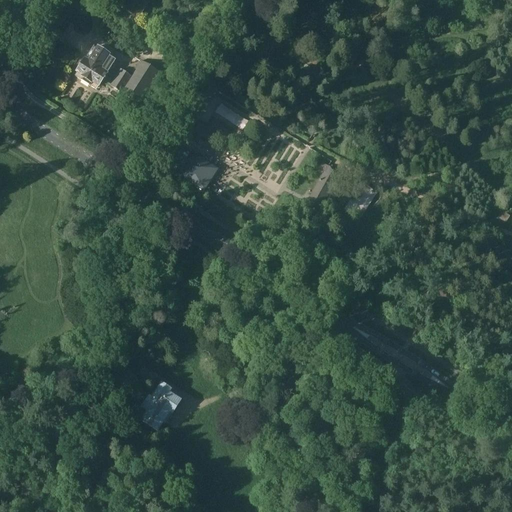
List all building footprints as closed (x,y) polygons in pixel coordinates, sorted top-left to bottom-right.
[(150,0),(127,0),(121,10),(137,21),(150,0)] [(60,20),(49,35),(63,45),(73,29),(60,20)] [(110,87),(113,83),(104,78),(114,62),(92,48),(76,74),(83,78),(80,82),(89,87),(91,83),(98,87),(102,82),(110,87)] [(120,70),(113,83),(110,87),(140,107),(161,74),(140,61),(133,72),(128,69),(126,73),(120,70)] [(212,88),(205,84),(196,100),(203,104),(206,98),(211,91),(212,88)] [(211,115),(207,120),(217,128),(221,123),(211,115)] [(197,158),(183,179),(204,192),(218,172),(197,158)] [(339,174),(323,165),(321,169),(323,171),(304,206),(318,213),(329,192),(330,192),(334,185),(333,185),(339,174)] [(141,422),(157,432),(168,413),(171,415),(179,402),(167,395),(169,391),(160,385),(151,400),(149,398),(142,409),(147,413),(141,422)] [(118,437),(106,429),(99,440),(111,447),(118,437)]
